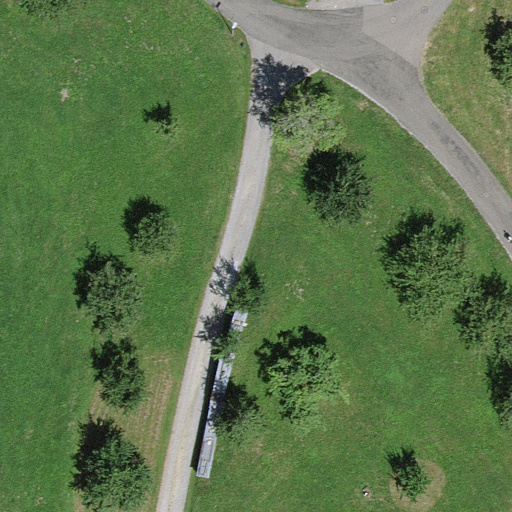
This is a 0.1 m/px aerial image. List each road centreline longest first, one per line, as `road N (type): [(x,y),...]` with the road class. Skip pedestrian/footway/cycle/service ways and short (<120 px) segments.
road 1 (track): [(245,15),(258,66),(245,180),(162,511)]
road 2 (residential): [(372,51),(511,238)]
road 3 (residential): [(224,0),(245,15),(372,51)]
